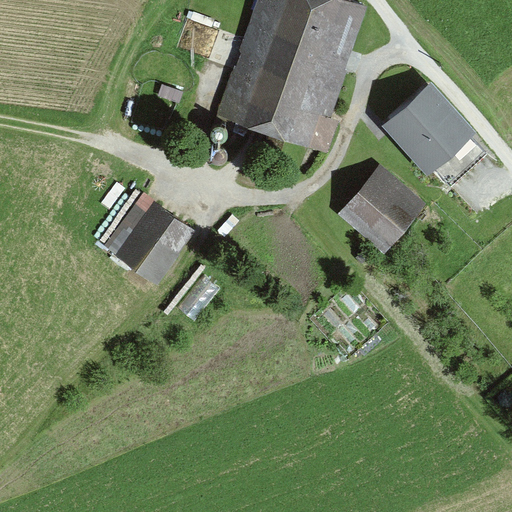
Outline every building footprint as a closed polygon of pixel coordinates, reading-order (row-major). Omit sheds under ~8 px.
[(258,0),(219,120),(323,154),(371,9),(344,0),(258,0)] [(471,137),(430,88),(384,126),(425,175),(471,137)] [(425,202),(380,166),(338,217),(382,254),(425,202)] [(194,236),(143,198),(102,253),(153,291),(194,236)] [(209,298),(220,284),(208,274),(197,288),(209,298)]
